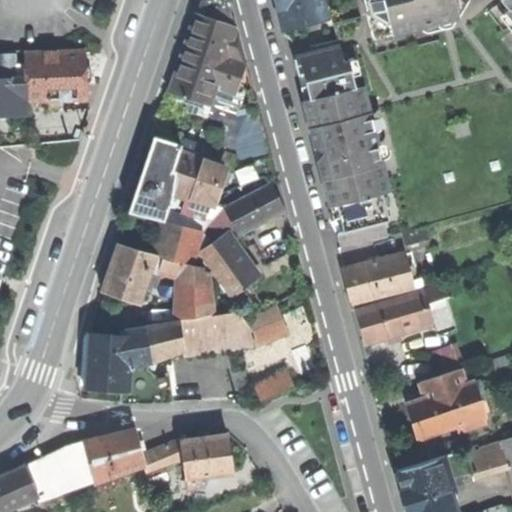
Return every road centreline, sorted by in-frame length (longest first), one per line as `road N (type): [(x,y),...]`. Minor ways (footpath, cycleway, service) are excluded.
road 1 (residential): [(385,511),(246,0)]
road 2 (secondary): [(162,0),(25,402)]
road 3 (residential): [(25,402),(234,421),(259,443),(301,511)]
